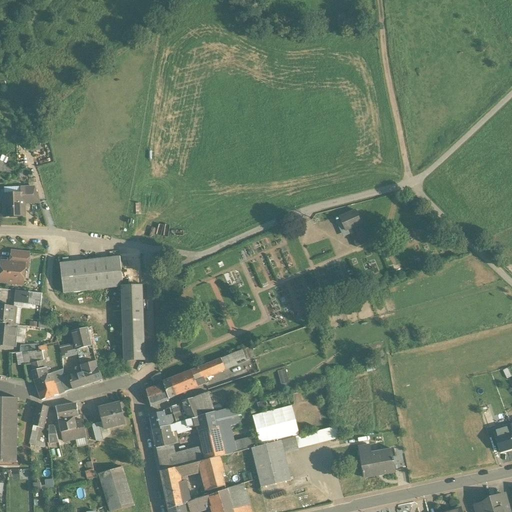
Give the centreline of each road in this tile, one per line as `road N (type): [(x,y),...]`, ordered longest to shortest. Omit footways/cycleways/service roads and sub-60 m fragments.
road 1 (residential): [(0,231),(147,248),(151,371),(132,386)]
road 2 (track): [(511,282),(411,183),(511,94)]
road 3 (tertiary): [(326,511),(511,470)]
road 4 (track): [(380,0),(411,183)]
road 5 (residential): [(160,511),(132,386)]
